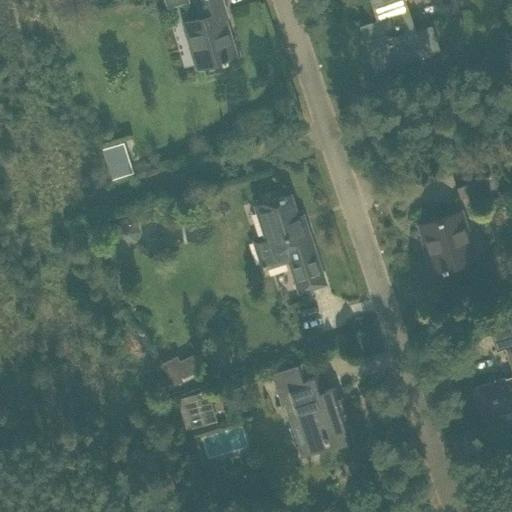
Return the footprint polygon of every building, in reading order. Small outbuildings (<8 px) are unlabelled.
[(197,66),(235,55),(224,16),(227,15),(222,0),(195,0),(200,17),(184,22),(197,66)] [(369,0),(379,28),(362,33),(374,70),(439,49),(431,24),(415,30),(404,0),(369,0)] [(103,148),(112,178),(136,171),(127,141),(103,148)] [(462,196),(491,186),(483,163),(455,173),(462,196)] [(266,236),(252,240),(262,270),(290,261),(300,290),(305,289),(324,282),(305,223),(308,222),(304,211),(296,214),(290,194),(271,200),(256,205),(266,236)] [(435,270),(475,257),(460,211),(420,224),(435,270)] [(511,374),(492,381),(473,387),(484,419),(503,413),(511,409),(511,318),(488,326),(496,350),(504,347),(511,370),(511,374)] [(317,375),(276,389),(280,404),(287,402),(304,454),(352,439),(335,386),(322,390),(317,375)] [(207,390),(177,400),(187,430),(217,420),(207,390)]
